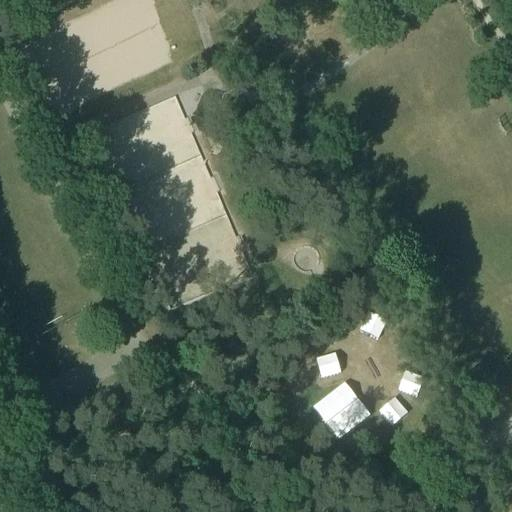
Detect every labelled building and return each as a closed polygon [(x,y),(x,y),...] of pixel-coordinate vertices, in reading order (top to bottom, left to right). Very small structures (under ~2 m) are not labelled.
[(190,142),(202,136),(195,124),(183,130),(190,142)] [(368,316),(359,335),(375,343),(385,324),(368,316)] [(332,356),(312,362),(317,379),(337,375),(332,356)] [(402,372),(395,393),(416,400),(422,378),(402,372)] [(344,386),(311,411),(335,441),(367,417),(344,386)] [(392,402),(377,415),(391,430),(405,416),(392,402)]
